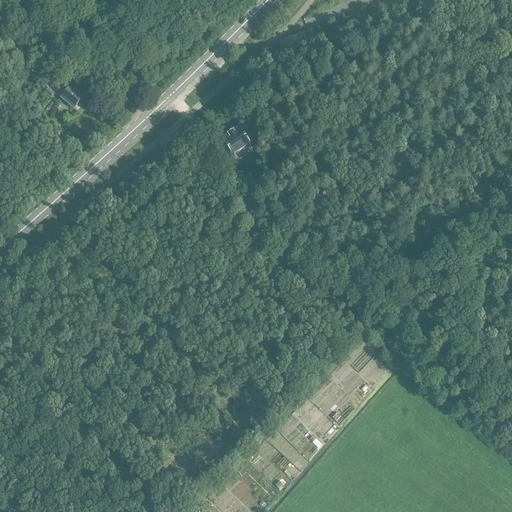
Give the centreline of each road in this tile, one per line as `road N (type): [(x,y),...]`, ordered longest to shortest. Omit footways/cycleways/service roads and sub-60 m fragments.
road 1 (unknown): [(511,442),(372,326),(256,256),(168,131)]
road 2 (secondary): [(0,250),(266,0)]
